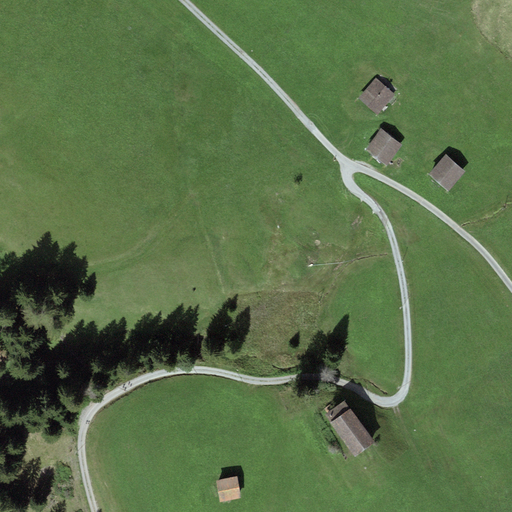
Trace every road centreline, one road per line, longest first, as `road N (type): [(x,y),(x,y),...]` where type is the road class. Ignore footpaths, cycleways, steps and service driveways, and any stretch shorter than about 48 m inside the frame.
road 1 (track): [(98,511),(83,466),(82,429),(130,385),(191,366),(255,379),(323,377),(378,400),(404,391),(406,315),(391,233),(348,183),(347,162),(188,0)]
road 2 (residential): [(347,162),(422,198),(511,285)]
